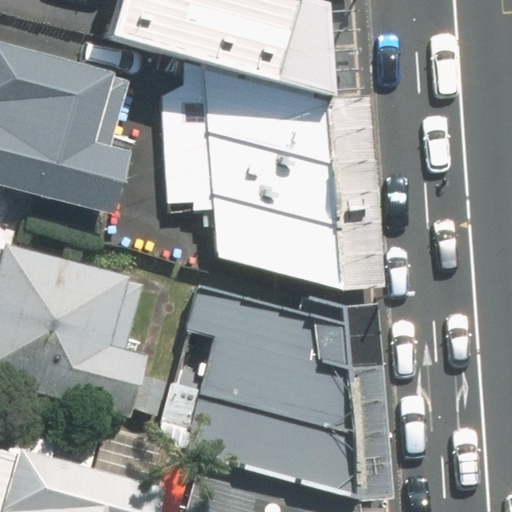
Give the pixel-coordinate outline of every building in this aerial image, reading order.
[(315,3),(303,0),(112,0),(102,37),(321,96),(315,3)] [(118,80),(0,50),(0,188),(104,215),(119,153),(101,148),(118,80)] [(334,291),(321,103),(191,70),(195,128),(149,127),(155,210),(199,209),(202,257),(334,291)] [(128,283),(0,250),(0,387),(119,418),(135,356),(111,350),(128,283)] [(348,500),(336,324),(184,286),(174,328),(203,335),(187,391),(158,384),(141,447),(184,458),(348,500)] [(0,511),(150,511),(162,471),(19,432),(18,438),(0,432),(0,511)] [(348,511),(348,500),(184,458),(169,511),(348,511)]
